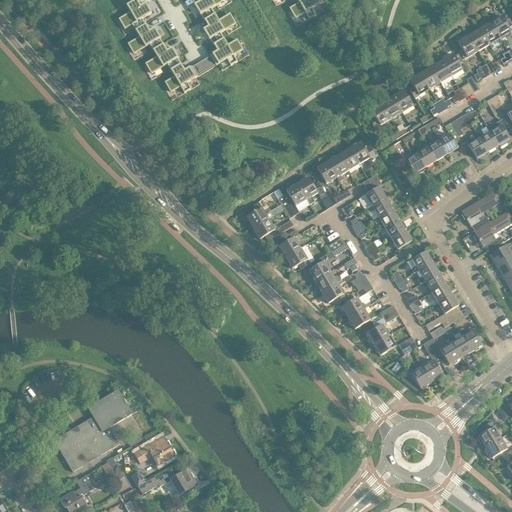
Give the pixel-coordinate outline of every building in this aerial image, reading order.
[(200,0),(193,5),(199,15),(200,14),(203,20),(207,18),(214,14),(210,8),(224,0),(200,0)] [(296,0),(298,3),(290,8),(296,18),(304,13),(308,20),(315,16),(311,9),(321,3),(319,0),(296,0)] [(129,12),(119,18),(125,29),(131,25),(135,31),(142,27),(138,21),(151,13),(145,3),(136,8),(132,2),(126,6),(129,12)] [(211,24),(202,29),(208,40),(209,39),(212,45),(216,43),(223,39),(219,33),(234,24),(228,14),(218,20),(214,14),(207,18),(211,24)] [(495,18),(489,22),(499,39),(510,32),(500,15),(500,16),(498,17),(499,18),(497,19),(495,18)] [(479,30),(488,45),(499,39),(489,22),(489,23),(488,24),(479,30)] [(138,37),(128,43),(134,54),(149,45),(152,51),(159,47),(159,46),(162,44),(159,39),(160,38),(154,28),(145,33),(142,27),(135,31),(138,37)] [(477,31),(468,36),(478,52),(488,45),(479,30),(479,29),(477,30),(477,31)] [(464,60),(478,52),(468,36),(466,37),(464,39),(463,37),(457,41),(458,43),(457,43),(462,50),(459,52),(464,60)] [(220,49),(209,56),(215,66),(226,60),(230,66),(237,62),(233,56),(241,50),(235,40),(227,45),(223,39),(216,43),(220,49)] [(156,57),(145,63),(152,74),(166,65),(170,71),(177,67),(176,66),(180,64),(177,59),(177,58),(171,48),(163,53),(159,47),(152,51),(156,57)] [(508,65),(511,61),(511,60),(507,52),(502,55),(504,58),(507,63),(508,65)] [(452,55),(450,56),(451,56),(442,62),(451,77),(462,71),(453,55),(452,55)] [(431,68),(440,84),(451,77),(442,62),(441,62),(441,61),(440,62),(440,63),(431,68)] [(491,62),(486,65),(491,74),(496,71),(496,70),(492,65),(491,62)] [(486,65),(481,68),(486,77),(491,74),(486,65)] [(173,77),(165,82),(171,92),(180,87),(183,94),(190,90),(186,83),(197,77),(191,67),(180,73),(177,67),(170,71),(173,77)] [(420,74),(429,90),(440,84),(431,68),(430,68),(429,69),(420,74)] [(480,79),(481,80),(486,77),(481,68),(476,71),(477,74),(480,79)] [(414,99),(429,90),(420,74),(420,75),(420,74),(418,75),(418,76),(409,81),(413,88),(409,90),(414,99)] [(479,90),(471,77),(465,80),(468,84),(474,94),(479,90)] [(511,91),(511,86),(509,82),(508,80),(503,84),(509,93),(511,91)] [(474,94),(468,84),(463,87),(469,96),(474,94)] [(463,87),(459,90),(464,99),(469,96),(463,87)] [(459,102),(464,99),(459,90),(453,93),(455,96),(458,101),(459,102)] [(398,94),(397,92),(391,95),(393,97),(392,97),(401,113),(413,106),(403,91),(402,91),(401,92),(398,94)] [(499,112),(504,109),(496,96),(491,99),(499,112)] [(391,119),(401,113),(392,97),(392,98),(392,97),(390,98),(390,99),(381,104),(391,119)] [(444,102),(442,99),(437,102),(443,112),(448,109),(447,108),(444,102)] [(509,139),(506,134),(510,132),(503,120),(501,117),(499,112),(491,99),(486,102),(495,118),(501,121),(488,129),(490,132),(498,146),(499,146),(500,147),(506,143),(505,142),(509,139)] [(438,115),(443,112),(437,102),(432,106),(434,109),(437,114),(438,115)] [(369,121),(374,128),(379,125),(380,126),(391,119),(381,104),(379,105),(380,105),(370,111),(374,117),(369,121)] [(470,112),(465,115),(470,124),(475,121),(474,118),(470,113),(470,112)] [(465,115),(460,118),(465,127),(470,124),(465,115)] [(429,131),(442,123),(439,118),(425,126),(429,131)] [(460,118),(455,121),(460,130),(465,127),(460,118)] [(457,137),(462,134),(460,130),(455,121),(449,124),(457,137)] [(460,141),(457,137),(449,124),(444,127),(449,135),(438,141),(446,155),(454,151),(453,150),(455,149),(456,149),(457,148),(455,144),(460,141)] [(494,148),(494,147),(496,146),(497,147),(498,146),(490,132),(479,139),(487,153),(494,148)] [(445,156),(446,155),(438,141),(436,137),(431,140),(434,144),(427,148),(436,162),(443,157),(442,156),(444,155),(445,156)] [(484,155),(483,154),(485,153),(486,153),(487,153),(479,139),(468,145),(476,159),(484,155)] [(351,148),(349,149),(358,165),(369,159),(370,161),(376,157),(369,146),(364,149),(360,143),(351,148)] [(431,164),(436,162),(427,148),(416,154),(425,168),(429,166),(428,165),(430,164),(431,164)] [(338,156),(348,171),(358,165),(349,149),(340,155),(340,154),(338,155),(339,156),(338,156)] [(423,169),(425,168),(416,154),(413,149),(409,152),(412,157),(405,161),(406,162),(402,164),(406,171),(410,168),(414,175),(415,174),(416,176),(422,172),(421,170),(421,169),(423,168),(423,169)] [(344,179),(341,175),(348,171),(338,156),(329,161),(327,162),(328,162),(337,178),(339,182),(344,179)] [(317,168),(317,169),(316,169),(326,184),(337,178),(328,162),(318,168),(318,167),(317,168)] [(365,189),(379,181),(376,176),(362,184),(365,189)] [(297,184),(297,185),(306,200),(309,205),(314,202),(311,197),(317,194),(308,178),(299,184),(298,183),(297,184)] [(381,186),(379,181),(365,189),(368,194),(379,187),(379,188),(382,187),(381,186)] [(282,197),(286,203),(294,216),(299,213),(295,207),(306,200),(297,185),(288,190),(287,189),(286,190),(286,191),(287,194),(282,197)] [(380,189),(379,188),(379,187),(368,194),(359,199),(366,210),(385,198),(381,191),(380,191),(379,189),(380,189)] [(332,207),(337,204),(334,198),(329,190),(324,193),(332,207)] [(337,204),(350,196),(347,191),(334,198),(337,204)] [(466,219),(467,222),(469,222),(470,224),(469,225),(470,227),(471,227),(474,232),(489,223),(486,217),(483,219),(480,215),(502,202),(495,191),(461,212),(463,214),(461,215),(464,220),(466,219)] [(327,210),(332,207),(324,193),(319,197),(327,210)] [(294,216),(286,203),(282,197),(277,200),(289,219),(294,216)] [(375,212),(378,217),(392,209),(387,202),(385,200),(386,200),(385,198),(366,210),(369,215),(375,212)] [(254,212),(253,213),(246,218),(246,219),(245,220),(248,225),(250,224),(251,227),(252,229),(268,219),(272,217),(270,212),(265,215),(258,203),(251,207),(254,212)] [(350,211),(353,209),(350,204),(341,210),(344,215),(345,214),(350,211)] [(392,209),(378,217),(373,220),(376,225),(381,222),(384,228),(398,220),(394,212),(393,213),(392,211),(393,210),(392,209)] [(474,236),(477,241),(478,240),(480,243),(481,242),(482,245),(481,246),(483,248),(484,247),(487,253),(502,244),(498,238),(495,240),(492,235),(511,223),(511,218),(508,212),(489,223),(474,232),(474,233),(475,235),(474,236)] [(293,226),(290,221),(280,227),(277,222),(271,225),(268,219),(252,229),(258,238),(257,238),(258,240),(259,239),(259,240),(264,237),(267,242),(280,234),(293,226)] [(384,228),(391,239),(405,231),(400,223),(400,224),(398,222),(399,221),(398,220),(384,228)] [(361,222),(358,223),(353,227),(351,227),(354,232),(363,226),(361,222)] [(359,237),(364,234),(367,232),(363,226),(354,232),(357,238),(359,237)] [(300,249),(294,238),(298,235),(295,230),(282,238),(285,243),(278,247),(278,248),(279,249),(285,258),(300,249)] [(405,232),(405,231),(391,239),(397,250),(411,242),(407,234),(406,235),(405,233),(405,232)] [(331,251),(344,243),(341,238),(328,246),(331,251)] [(376,248),(373,242),(370,244),(365,247),(364,248),(367,253),(376,248)] [(334,256),(347,248),(344,243),(331,251),(334,256)] [(511,256),(511,254),(506,245),(489,255),(496,266),(511,256)] [(309,264),(314,261),(305,246),(300,249),(285,258),(284,259),(285,260),(286,260),(291,269),(298,265),(300,269),(309,264)] [(376,254),(379,253),(376,248),(367,253),(370,258),(371,258),(376,254)] [(414,274),(418,271),(432,263),(431,261),(430,262),(429,260),(430,259),(425,252),(407,263),(414,274)] [(309,273),(315,282),(330,273),(324,262),(325,261),(326,258),(325,255),(314,262),(314,261),(309,264),(309,265),(311,264),(313,268),(308,271),(308,272),(309,273)] [(511,256),(496,266),(502,276),(511,270),(511,256)] [(343,265),(347,270),(350,268),(356,265),(357,264),(354,259),(343,265)] [(420,285),(425,282),(438,274),(438,272),(437,273),(436,271),(436,270),(432,263),(418,271),(422,277),(417,280),(420,285)] [(511,270),(502,276),(508,287),(511,284),(511,270)] [(333,277),(330,273),(315,282),(314,282),(315,284),(316,284),(321,293),(337,284),(340,281),(338,277),(334,277),(333,277)] [(396,285),(405,279),(402,274),(399,276),(394,279),(393,280),(396,285)] [(438,274),(425,282),(431,293),(445,284),(444,283),(443,284),(442,282),(443,281),(438,274)] [(355,287),(367,280),(363,275),(362,276),(356,279),(352,282),(355,287)] [(400,289),(405,286),(408,284),(405,279),(396,285),(399,290),(400,289)] [(355,287),(358,291),(358,292),(370,285),(367,280),(355,287)] [(340,289),(337,284),(321,293),(322,295),(328,304),(334,300),(337,304),(346,299),(343,294),(344,293),(344,291),(343,289),(341,289),(340,289)] [(431,293),(438,304),(451,295),(451,294),(450,294),(449,292),(445,284),(431,293)] [(359,298),(373,290),(370,285),(358,292),(358,291),(356,293),(359,298)] [(406,301),(409,306),(418,301),(415,295),(412,297),(407,300),(406,301)] [(444,314),(438,318),(441,323),(461,311),(458,307),(458,306),(457,305),(456,305),(455,303),(456,303),(451,295),(438,304),(444,314)] [(343,309),(348,318),(363,309),(367,307),(366,307),(365,305),(364,304),(362,303),(360,304),(357,298),(341,307),(342,308),(341,308),(342,310),(343,309)] [(413,311),(418,307),(421,306),(418,301),(409,306),(412,311),(413,311)] [(382,319),(395,311),(392,306),(379,314),(382,319)] [(370,320),(363,309),(348,318),(348,319),(348,321),(349,320),(355,330),(370,320)] [(385,324),(398,316),(395,311),(382,319),(385,324)] [(464,317),(461,311),(441,323),(442,324),(445,328),(464,317)] [(429,332),(442,324),(441,323),(438,318),(425,326),(429,332)] [(368,336),(373,345),(389,336),(382,325),(366,334),(367,334),(366,335),(367,336),(368,336)] [(442,326),(430,333),(433,339),(445,333),(442,326)] [(462,329),(458,332),(461,337),(471,352),(471,353),(473,352),(472,351),(482,346),(476,337),(479,335),(474,326),(465,331),(462,329)] [(380,356),(395,347),(389,336),(373,345),(373,346),(374,347),(380,356)] [(462,358),(471,352),(461,337),(450,343),(460,359),(462,358)] [(401,351),(414,343),(411,338),(398,345),(401,351)] [(460,359),(450,343),(439,350),(433,339),(428,342),(440,362),(445,359),(449,366),(449,365),(450,366),(451,365),(451,364),(460,359)] [(432,361),(422,367),(431,383),(440,377),(440,378),(442,377),(442,376),(435,365),(440,362),(428,342),(423,345),(432,361)] [(404,356),(417,348),(414,343),(401,351),(404,356)] [(431,383),(422,367),(411,374),(420,389),(429,384),(430,384),(431,383)] [(87,409),(92,418),(53,441),(72,472),(81,467),(80,466),(95,457),(94,456),(98,454),(99,456),(118,445),(108,428),(131,414),(117,391),(87,409)] [(485,448),(500,438),(491,422),(483,427),(486,432),(478,436),(479,438),(477,439),(480,444),(482,443),(484,446),(483,447),(484,448),(485,447),(485,448)] [(162,437),(134,454),(140,464),(151,457),(157,466),(173,456),(165,442),(163,444),(160,439),(162,438),(162,437)] [(507,449),(500,438),(485,448),(491,457),(490,458),(490,459),(491,458),(491,459),(507,449)] [(117,481),(123,477),(112,458),(106,462),(107,464),(115,477),(117,481)] [(109,480),(115,477),(107,464),(101,467),(109,480)] [(172,470),(155,479),(154,477),(138,487),(142,495),(158,485),(159,487),(170,481),(179,496),(196,485),(187,470),(176,477),(172,470)] [(67,511),(79,511),(87,508),(81,497),(95,489),(87,475),(77,481),(81,488),(59,501),(63,508),(64,507),(67,511)]
